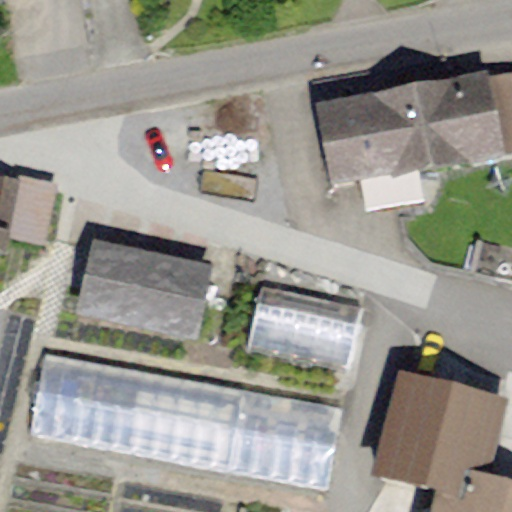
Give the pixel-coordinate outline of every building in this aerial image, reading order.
[(480,78),(307,107),(323,200),(495,171),(480,78)] [(60,191),(0,180),(0,261),(9,263),(13,245),(48,252),(60,191)] [(208,270),(92,248),(78,323),(194,345),(208,270)] [(366,316),(260,289),(244,353),(349,380),(366,316)] [(337,413),(49,358),(34,434),(323,489),(337,413)] [(471,484),(491,405),(400,381),(372,483),(465,508),(471,484)] [(511,511),(511,494),(471,484),(465,508),(464,511),(511,511)]
